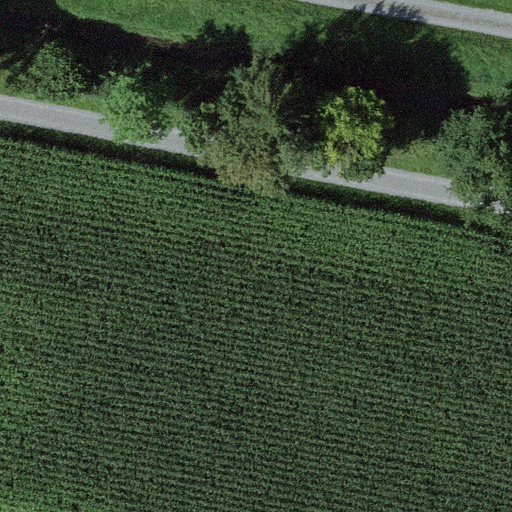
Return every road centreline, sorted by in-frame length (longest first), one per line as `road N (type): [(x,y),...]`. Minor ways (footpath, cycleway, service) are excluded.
road 1 (track): [(0,108),(511,208)]
road 2 (track): [(312,0),(511,37)]
